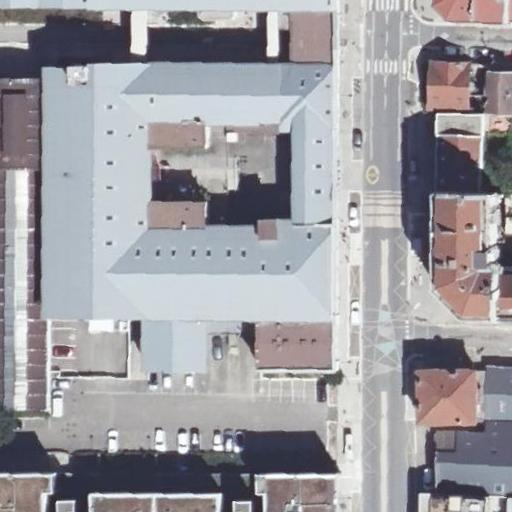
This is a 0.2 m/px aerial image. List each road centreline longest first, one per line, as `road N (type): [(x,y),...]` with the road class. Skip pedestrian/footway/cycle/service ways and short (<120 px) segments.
road 1 (residential): [(0,40),(387,39)]
road 2 (tertiary): [(386,338),(387,39)]
road 3 (tertiary): [(386,511),(386,338)]
road 4 (residential): [(386,338),(511,343)]
road 5 (residential): [(511,44),(387,39)]
